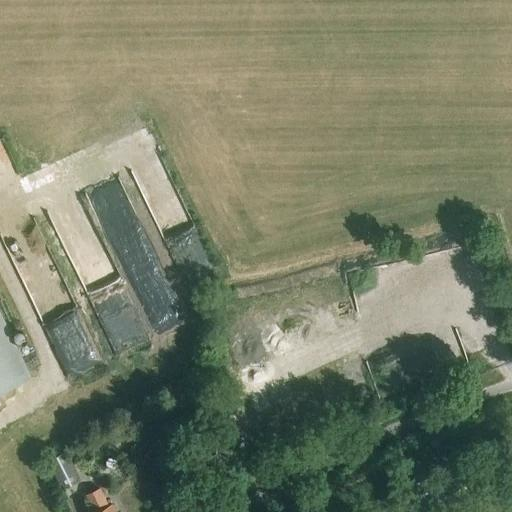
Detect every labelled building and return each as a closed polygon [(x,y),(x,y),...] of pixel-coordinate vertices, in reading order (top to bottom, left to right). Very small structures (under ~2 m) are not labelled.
[(0,141),(0,167),(17,159),(7,138),(0,141)] [(196,215),(170,168),(145,181),(138,168),(124,176),(135,195),(143,190),(156,212),(155,213),(165,232),(196,215)] [(0,391),(32,376),(0,309),(0,391)] [(116,430),(104,434),(113,458),(125,453),(116,430)] [(99,432),(80,440),(86,456),(105,448),(99,432)] [(47,461),(61,491),(80,482),(66,452),(47,461)] [(96,511),(114,511),(111,505),(109,506),(99,488),(87,494),(96,511)]
